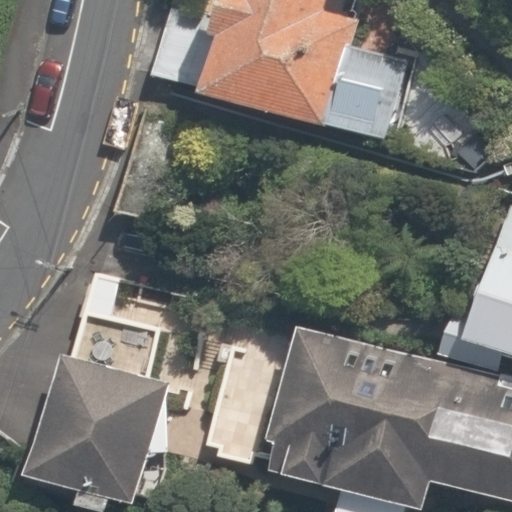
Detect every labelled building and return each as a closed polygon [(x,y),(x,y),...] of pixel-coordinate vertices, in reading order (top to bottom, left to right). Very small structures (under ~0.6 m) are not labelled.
[(232,0),(213,111),(391,141),(404,60),(359,53),(364,21),(335,16),(338,0),(232,0)] [(159,24),(144,90),(207,104),(222,38),(159,24)] [(511,204),(466,351),(511,365),(511,204)] [(167,339),(93,320),(80,367),(68,364),(39,480),(92,493),(86,511),(120,511),(123,501),(141,506),(171,390),(155,386),(167,339)] [(291,352),(231,339),(205,456),(266,469),(291,352)] [(447,511),(452,497),(511,510),(511,396),(501,394),(503,388),(311,343),(273,504),(307,511),(447,511)]
